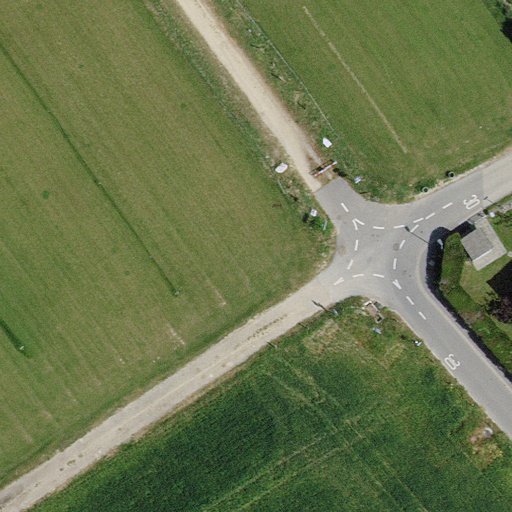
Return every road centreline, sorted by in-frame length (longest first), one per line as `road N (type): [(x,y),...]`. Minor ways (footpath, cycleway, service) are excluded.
road 1 (track): [(0,502),(382,259)]
road 2 (track): [(196,0),(382,259)]
road 3 (unclassified): [(382,259),(511,414)]
road 4 (unclassified): [(382,259),(511,178)]
